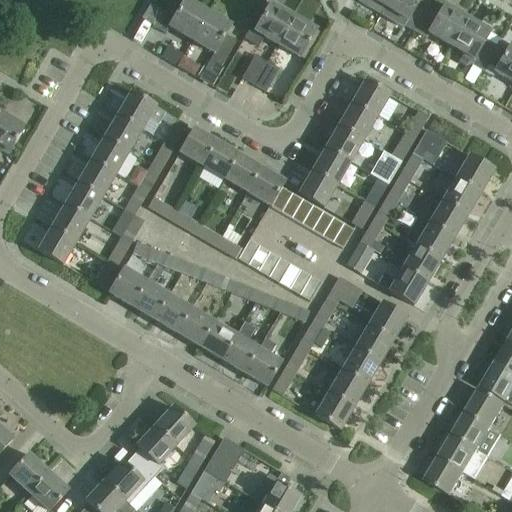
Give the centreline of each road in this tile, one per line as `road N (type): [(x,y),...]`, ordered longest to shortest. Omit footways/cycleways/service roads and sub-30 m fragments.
road 1 (residential): [(85,57),(94,43),(267,139),(290,136),(341,51),(360,45),(511,133)]
road 2 (residential): [(153,354),(376,490)]
road 3 (residential): [(153,354),(132,400),(95,442),(73,447),(0,383)]
road 4 (residential): [(0,264),(153,354)]
road 5 (residential): [(0,204),(85,57)]
road 6 (residential): [(376,490),(463,346)]
road 7 (residential): [(504,228),(442,333),(463,346)]
